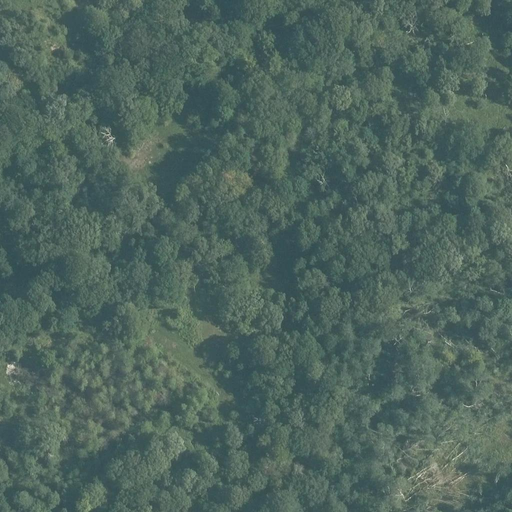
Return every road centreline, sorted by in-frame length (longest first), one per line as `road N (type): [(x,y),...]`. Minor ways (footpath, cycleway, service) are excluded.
road 1 (track): [(511,386),(442,371),(342,366),(286,376)]
road 2 (track): [(286,376),(213,463),(136,510)]
